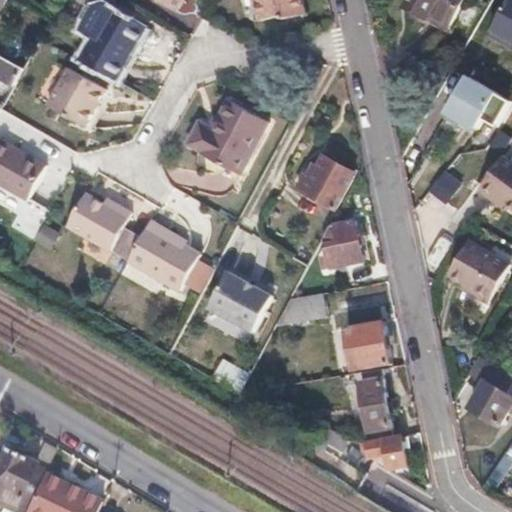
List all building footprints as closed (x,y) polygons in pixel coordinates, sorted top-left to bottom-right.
[(135,20),(99,0),(70,51),(106,72),(135,20)] [(179,0),(160,0),(175,8),(179,0)] [(248,0),(253,20),(277,15),(278,19),(313,11),(310,0),(248,0)] [(410,0),(407,5),(447,27),(461,0),(410,0)] [(502,42),(505,36),(511,40),(511,0),(508,0),(488,34),(502,42)] [(511,40),(505,36),(502,42),(511,47),(511,40)] [(0,74),(14,83),(23,67),(0,53),(0,74)] [(107,86),(69,66),(50,102),(88,122),(107,86)] [(511,99),(511,98),(470,74),(450,110),(480,127),(486,117),(498,124),(511,99)] [(215,129),(202,122),(190,143),(203,150),(203,152),(242,173),(271,121),(232,99),(215,129)] [(50,157),(1,130),(0,131),(0,174),(30,192),(50,157)] [(511,157),(504,152),(478,187),(492,198),(496,194),(506,202),(511,206),(511,157)] [(305,177),(310,180),(303,191),(334,209),(354,173),(323,156),(316,168),(311,165),(305,177)] [(429,189),(448,201),(462,180),(444,168),(429,189)] [(84,193),(66,227),(126,260),(138,238),(123,230),(133,212),(115,203),(112,209),(84,193)] [(496,194),(492,198),(503,206),(506,202),(496,194)] [(320,242),(323,242),(325,253),(318,254),(321,269),(362,259),(353,219),(330,224),(320,242)] [(148,221),(138,238),(126,260),(125,262),(177,291),(198,254),(160,232),(162,229),(148,221)] [(510,263),(467,238),(447,272),(471,287),(469,291),(487,301),(510,263)] [(270,296),(227,273),(208,307),(251,332),(270,296)] [(303,295),(289,298),(279,315),(289,317),(292,308),(305,305),(303,295)] [(384,320),(346,327),(354,369),(391,361),(384,320)] [(471,371),(486,380),(470,405),(501,424),(511,405),(511,395),(506,392),(511,380),(511,373),(480,355),(471,371)] [(382,367),(360,371),(371,429),(360,430),(361,437),(362,441),(395,436),(382,367)] [(395,436),(362,441),(364,451),(370,455),(387,452),(390,468),(407,465),(402,434),(395,436)] [(32,464),(7,452),(0,466),(0,505),(3,499),(28,511),(45,476),(47,472),(32,464)] [(67,487),(45,476),(28,511),(27,511),(78,511),(86,496),(67,487)] [(97,511),(101,504),(86,496),(78,511),(97,511)]
